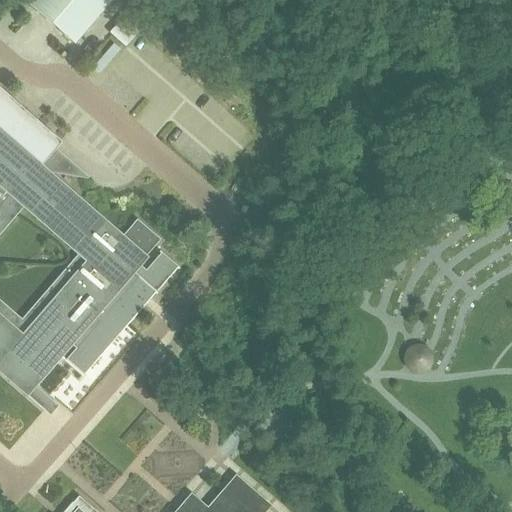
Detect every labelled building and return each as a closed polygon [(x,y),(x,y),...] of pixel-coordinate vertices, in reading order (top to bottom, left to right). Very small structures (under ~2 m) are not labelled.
[(114,0),(33,0),(29,5),(75,45),(114,0)] [(0,372),(1,373),(26,395),(44,411),(45,410),(35,402),(42,393),(36,388),(58,363),(62,358),(85,378),(104,356),(112,347),(147,306),(154,299),(158,294),(180,269),(162,253),(146,272),(139,266),(161,241),(137,220),(122,238),(97,216),(93,221),(92,220),(83,213),(37,172),(39,170),(57,150),(61,144),(62,143),(37,121),(26,133),(10,120),(21,107),(13,101),(1,90),(0,88),(0,372)] [(433,365),(433,360),(432,356),(430,352),(426,349),(422,347),(417,347),(413,348),(408,350),(405,354),(404,359),(404,364),(406,369),(409,373),(414,376),(419,376),(424,375),(428,373),(431,369),(433,365)] [(207,507),(191,494),(174,511),(266,511),(271,506),(236,475),(207,507)] [(97,511),(79,495),(63,511),(97,511)]
